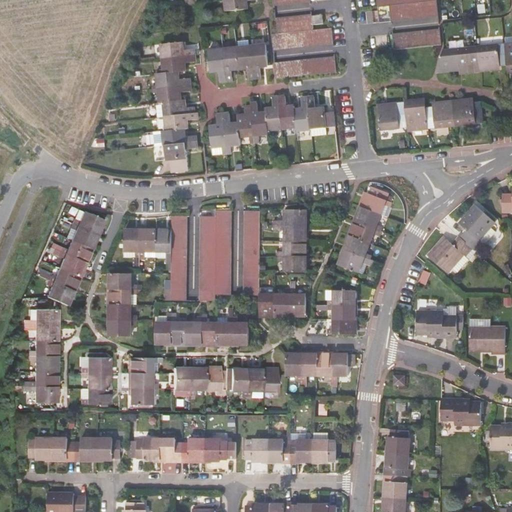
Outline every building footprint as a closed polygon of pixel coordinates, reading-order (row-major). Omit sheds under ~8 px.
[(257,0),(225,0),(227,12),(247,10),(247,2),(258,1),(257,0)] [(433,0),(374,0),(376,9),(389,7),(434,3),(433,0)] [(435,17),(434,3),(389,7),(391,22),(435,17)] [(376,9),(378,24),(391,22),(389,7),(376,9)] [(331,26),(328,12),(311,14),(313,28),(331,26)] [(313,28),(311,14),(276,19),(278,33),(313,28)] [(332,41),(331,26),(313,28),(278,33),(272,34),(274,50),(332,41)] [(437,31),(390,36),(391,52),(438,47),(437,31)] [(164,60),(195,58),(194,51),(184,51),(184,44),(163,45),(164,60)] [(267,46),(252,47),(256,78),(262,77),(261,67),(269,66),(267,46)] [(504,46),(477,48),(479,72),(496,70),(496,66),(506,64),(504,46)] [(252,47),(238,49),(240,69),(249,68),(250,79),(256,78),(252,47)] [(479,72),(477,48),(449,51),(451,71),(462,69),(462,74),(479,72)] [(238,49),(223,50),(226,82),(233,81),(231,70),(240,69),(238,49)] [(226,82),(223,50),(208,52),(211,73),(219,72),(220,82),(226,82)] [(336,69),(334,54),(276,62),(278,77),(336,69)] [(165,74),(180,73),(186,73),(185,64),(195,63),(195,58),(164,60),(165,70),(165,74)] [(159,74),(160,88),(192,86),(191,81),(181,82),(180,73),(165,74),(159,74)] [(161,103),(165,103),(182,102),(182,93),(192,93),(192,86),(160,88),(161,103)] [(283,127),(297,125),(296,110),(295,105),(287,106),(286,96),(280,97),(283,127)] [(269,128),(283,127),(280,97),(274,97),(275,108),(267,108),(267,114),(269,128)] [(309,98),(312,129),(326,128),(335,127),(333,114),(328,115),(324,115),(324,108),(316,109),(315,97),(309,98)] [(296,110),(297,125),(298,130),(312,129),(309,98),(302,99),(303,110),(296,110)] [(471,100),(454,102),(456,125),(484,122),(482,103),(472,104),(471,100)] [(165,103),(166,117),(194,115),(194,110),(186,111),(186,102),(182,102),(165,103)] [(437,109),(426,110),(428,128),(456,125),(454,102),(436,104),(437,109)] [(269,133),(269,128),(267,114),(260,114),(259,103),(252,103),(253,106),(256,142),(261,141),(260,134),(269,133)] [(420,103),(405,104),(408,127),(408,130),(428,128),(426,110),(421,110),(420,103)] [(408,127),(405,104),(388,106),(388,110),(378,111),(380,130),(408,127)] [(251,143),(256,142),(253,106),(246,107),(247,116),(239,116),(240,123),(241,136),(250,135),(251,143)] [(228,153),(228,151),(224,114),(218,115),(219,125),(211,126),(213,146),(223,146),(223,153),(228,153)] [(242,144),(241,136),(240,123),(231,124),(230,114),(224,114),(228,151),(233,151),(232,145),(242,144)] [(166,117),(167,131),(184,130),(188,130),(187,122),(198,121),(197,115),(194,115),(166,117)] [(326,128),(312,129),(312,136),(327,135),(326,128)] [(184,130),(167,131),(163,132),(164,146),(196,144),(195,137),(185,138),(184,130)] [(196,144),(164,146),(165,160),(169,160),(170,172),(187,171),(186,151),(196,150),(196,144)] [(214,155),(223,153),(223,146),(213,146),(214,155)] [(360,207),(380,214),(387,217),(391,206),(389,206),(390,201),(385,199),(387,192),(370,186),(368,193),(366,192),(360,207)] [(376,224),(380,214),(360,207),(355,221),(379,230),(381,226),(376,224)] [(459,224),(467,231),(470,234),(463,243),(472,250),(474,252),(477,254),(484,246),(496,233),(490,228),(494,224),(474,207),(459,224)] [(275,219),(275,223),(307,224),(307,209),(286,208),(286,219),(275,219)] [(79,209),(73,223),(98,233),(104,219),(79,209)] [(215,210),(215,216),(215,295),(231,294),(231,210),(215,210)] [(260,295),(260,288),(260,259),(260,210),(244,210),(244,240),(244,295),(260,295)] [(171,278),(171,288),(171,300),(187,300),(187,216),(172,216),(171,229),(171,260),(171,278)] [(215,295),(215,216),(199,216),(199,300),(215,300),(215,295)] [(377,235),(379,230),(355,221),(349,236),(369,243),(373,233),(377,235)] [(98,233),(73,223),(67,237),(72,239),(92,247),(98,233)] [(307,224),(275,223),(275,228),(286,228),(286,240),(307,240),(307,224)] [(140,254),(140,229),(124,230),(124,249),(135,249),(135,254),(140,254)] [(156,249),(156,230),(140,229),(140,254),(156,254),(156,249)] [(171,260),(171,229),(156,230),(156,249),(167,249),(167,260),(171,260)] [(470,234),(467,231),(460,239),(462,241),(463,243),(470,234)] [(365,253),(369,243),(349,236),(344,250),(368,260),(369,255),(365,253)] [(462,241),(460,239),(459,238),(451,247),(454,250),(462,241)] [(92,247),(72,239),(68,249),(57,245),(56,249),(86,262),(92,247)] [(307,240),(286,240),(285,250),(280,250),(280,255),(307,255),(307,240)] [(472,250),(463,243),(462,241),(454,250),(451,247),(443,240),(427,258),(447,275),(453,268),(462,257),(464,258),(472,250)] [(86,262),(56,249),(54,253),(65,257),(60,267),(80,276),(86,262)] [(372,261),(368,260),(344,250),(338,265),(358,272),(361,263),(365,264),(370,266),(372,261)] [(307,255),(280,255),(279,259),(285,259),(285,271),(306,271),(307,255)] [(468,262),(464,258),(462,257),(453,268),(458,273),(468,262)] [(80,276),(60,267),(56,277),(42,272),(40,276),(74,290),(80,276)] [(131,283),(131,273),(110,273),(110,288),(137,288),(137,283),(131,283)] [(74,290),(40,276),(38,280),(52,286),(48,296),(68,305),(74,290)] [(291,281),(291,289),(291,315),(306,315),(306,294),(295,294),(295,289),(295,281),(291,281)] [(136,293),(137,288),(110,288),(110,304),(131,304),(132,293),(136,293)] [(265,288),(260,288),(260,295),(260,314),(275,315),(275,293),(265,293),(265,288)] [(286,294),(275,293),(275,315),(291,315),(291,289),(286,288),(286,294)] [(355,290),(333,291),(333,301),(328,301),(328,306),(355,306),(355,290)] [(131,314),(131,304),(110,304),(110,320),(136,320),(136,314),(131,314)] [(355,321),(355,306),(328,306),(319,306),(319,311),(329,311),(333,311),(333,321),(355,321)] [(31,309),(30,324),(57,325),(57,309),(31,309)] [(444,320),(444,316),(419,316),(418,338),(435,338),(436,341),(457,341),(457,334),(464,333),(464,321),(457,321),(444,320)] [(156,344),(171,344),(171,317),(167,317),(167,322),(157,322),(156,344)] [(171,317),(171,344),(188,344),(187,322),(176,322),(176,317),(171,317)] [(187,322),(188,344),(202,344),(202,317),(198,317),(197,323),(187,322)] [(202,317),(202,344),(219,344),(219,323),(207,322),(207,317),(202,317)] [(219,323),(219,344),(234,344),(234,317),(230,317),(230,323),(219,323)] [(239,317),(234,317),(234,344),(250,344),(250,323),(239,323),(239,317)] [(136,320),(110,320),(110,335),(131,336),(132,324),(136,324),(136,320)] [(355,337),(355,321),(333,321),(333,332),(328,332),(327,337),(355,337)] [(57,325),(30,324),(30,329),(35,329),(35,340),(56,340),(57,325)] [(492,354),(492,355),(492,356),(506,357),(506,330),(486,330),(471,330),(471,352),(483,352),(483,354),(492,354)] [(56,340),(35,340),(35,350),(30,350),(29,355),(56,356),(56,340)] [(302,379),(302,353),(287,353),(286,374),(297,374),(297,379),(302,379)] [(318,353),(302,353),(302,379),(302,385),(307,385),(307,374),(318,374),(318,353)] [(332,353),(318,353),(318,374),(328,374),(328,380),(332,380),(332,353)] [(354,353),(332,353),(332,380),(332,385),(337,385),(337,374),(348,375),(348,365),(354,365),(354,353)] [(56,356),(29,355),(29,360),(34,360),(34,371),(55,371),(56,356)] [(82,369),(82,374),(109,374),(109,358),(87,357),(87,369),(82,369)] [(151,363),(157,363),(162,363),(162,359),(130,358),(130,374),(151,374),(151,372),(151,363)] [(189,395),(189,368),(173,368),(173,389),(185,389),(185,395),(189,395)] [(205,368),(189,368),(189,395),(194,395),(194,389),(205,389),(205,368)] [(221,368),(205,368),(205,389),(216,389),(216,395),(221,395),(221,373),(221,368)] [(246,395),(246,368),(227,368),(227,389),(242,389),(241,395),(246,395)] [(262,368),(246,368),(246,395),(251,395),(251,390),(262,390),(262,368)] [(278,368),(262,368),(262,390),(273,390),(273,395),(278,395),(278,368)] [(55,371),(34,371),(34,382),(20,381),(20,386),(22,386),(29,386),(55,387),(55,371)] [(109,374),(82,374),(82,378),(87,378),(87,390),(109,390),(109,374)] [(151,374),(130,374),(130,390),(156,390),(156,386),(151,385),(151,374)] [(405,378),(395,378),(395,388),(405,387),(405,378)] [(55,403),(55,387),(29,386),(29,391),(34,391),(33,403),(55,403)] [(109,390),(87,390),(87,400),(82,400),(82,405),(109,405),(109,390)] [(156,390),(130,390),(130,405),(151,406),(151,394),(156,394),(156,390)] [(464,400),(442,400),(441,422),(455,422),(454,426),(481,426),(482,403),(464,403),(464,400)] [(509,427),(492,427),(491,450),(511,449),(511,425),(509,425),(509,427)] [(389,438),(388,453),(410,454),(411,439),(408,439),(409,430),(391,429),(391,438),(389,438)] [(128,457),(137,457),(137,434),(129,434),(128,457)] [(137,434),(137,457),(137,463),(145,463),(144,465),(160,465),(160,443),(145,443),(145,434),(137,434)] [(315,445),(315,466),(331,466),(331,464),(338,464),(338,445),(329,445),(329,439),(315,439),(315,445)] [(52,464),(53,442),(37,442),(37,445),(30,445),(30,462),(37,462),(37,464),(52,464)] [(68,442),(53,442),(52,464),(68,464),(68,466),(75,467),(75,447),(68,447),(68,442)] [(82,447),(75,447),(75,467),(82,467),(82,464),(97,464),(97,442),(82,442),(82,447)] [(113,442),(97,442),(97,464),(113,464),(113,462),(120,462),(121,446),(113,445),(113,442)] [(160,443),(160,465),(176,465),(176,467),(183,467),(183,447),(176,447),(176,444),(160,443)] [(183,447),(183,467),(190,467),(189,465),(205,465),(205,444),(190,443),(190,447),(183,447)] [(205,444),(205,465),(221,465),(221,463),(228,463),(228,462),(236,462),(237,446),(228,446),(221,446),(221,444),(205,444)] [(270,466),(270,444),(256,444),(256,445),(247,445),(247,464),(255,464),(255,466),(270,466)] [(293,445),(270,444),(270,466),(286,466),(286,468),(293,468),(293,449),(293,445)] [(299,449),(293,449),(293,468),(299,468),(299,466),(315,466),(315,445),(299,445),(299,449)] [(410,454),(388,453),(388,469),(385,469),(385,475),(404,476),(412,476),(412,470),(409,470),(410,454)] [(404,476),(385,475),(384,482),(387,483),(386,497),(408,498),(409,484),(404,483),(404,476)] [(407,511),(408,498),(386,497),(385,511),(407,511)] [(75,498),(48,498),(48,511),(86,511),(86,501),(75,501),(75,498)]
